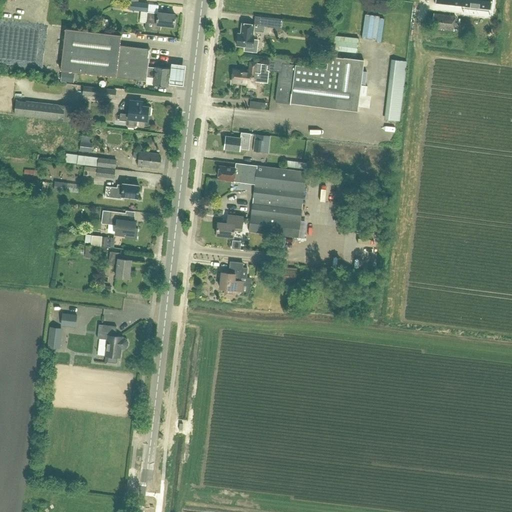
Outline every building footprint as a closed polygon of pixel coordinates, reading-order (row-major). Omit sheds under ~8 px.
[(435,0),(435,4),(436,3),(465,6),(479,8),(490,9),(490,10),(491,10),(492,0),(435,0)] [(130,1),(129,10),(147,12),(148,3),(130,1)] [(147,12),(145,30),(160,32),(160,26),(174,27),(175,15),(158,13),(147,12)] [(268,27),(280,29),(281,20),(269,18),(268,27)] [(108,30),(109,20),(100,19),(99,29),(108,30)] [(263,32),(264,26),(241,23),(240,34),(237,34),(236,46),(244,47),(244,49),(245,51),(254,52),(256,51),(257,42),(256,40),(253,39),(253,35),(252,35),(253,31),(263,32)] [(155,68),(148,67),(150,49),(120,46),(121,36),(66,29),(61,70),(146,80),(146,77),(154,78),(153,86),(168,87),(170,69),(155,67),(155,68)] [(275,59),(274,72),(279,73),(275,102),(291,104),(291,103),(357,112),(364,61),(344,58),(344,59),(328,57),(327,69),(289,64),(289,61),(275,59)] [(392,57),(387,117),(403,118),(408,58),(392,57)] [(274,72),(275,59),(268,58),(267,65),(257,64),(257,63),(250,62),(249,71),(242,70),(242,72),(233,71),(232,82),(240,82),(240,84),(247,85),(247,87),(255,88),(256,82),(267,84),(269,71),(274,72)] [(187,64),(172,62),(170,83),(184,85),(187,64)] [(74,74),(61,72),(60,81),(73,82),(74,74)] [(115,99),(116,90),(83,86),(83,95),(115,99)] [(26,102),(18,101),(18,100),(16,100),(14,116),(70,122),(72,106),(26,101),(26,102)] [(147,121),(148,107),(141,106),(142,102),(132,101),(129,102),(128,115),(120,114),(119,121),(127,121),(126,125),(128,127),(134,128),(136,126),(137,120),(147,121)] [(265,110),(265,103),(250,101),(249,108),(265,110)] [(249,140),(250,134),(241,132),(240,138),(225,136),(224,149),(239,151),(240,149),(248,150),(250,140),(249,140)] [(91,152),(93,143),(89,143),(90,137),(82,136),(80,151),(91,152)] [(263,140),(254,139),(253,151),(262,152),(263,140)] [(160,166),(161,157),(158,157),(159,154),(139,152),(137,166),(157,168),(157,166),(160,166)] [(115,169),(116,160),(97,158),(66,154),(65,163),(97,167),(115,169)] [(248,178),(248,173),(249,172),(250,165),(252,165),(235,163),(235,168),(219,166),(217,179),(226,180),(226,181),(234,182),(234,179),(242,180),(243,178),(248,178)] [(249,172),(248,173),(256,174),(249,232),(298,238),(306,172),(252,165),(250,165),(249,172)] [(114,179),(115,170),(85,166),(84,175),(96,176),(114,179)] [(346,198),(348,181),(337,180),(336,196),(346,198)] [(122,184),(122,185),(117,185),(116,188),(105,187),(104,198),(122,200),(122,197),(138,198),(139,186),(122,184)] [(136,239),(137,229),(135,229),(136,221),(128,221),(129,213),(103,211),(102,224),(115,225),(114,234),(126,235),(125,238),(136,239)] [(241,230),(243,216),(228,215),(227,223),(218,222),(216,236),(233,237),(234,230),(241,230)] [(114,248),(115,238),(92,236),(91,246),(114,248)] [(86,257),(93,258),(94,247),(86,246),(86,257)] [(129,279),(131,260),(120,259),(121,253),(110,252),(108,264),(117,265),(115,278),(129,279)] [(230,262),(229,273),(221,273),(219,289),(224,289),(224,294),(225,296),(232,297),(234,295),(235,290),(249,292),(251,279),(246,278),(247,269),(242,268),(243,263),(230,262)] [(295,282),(296,271),(276,269),(275,280),(295,282)] [(63,314),(61,325),(75,326),(77,315),(63,314)] [(125,347),(126,345),(127,343),(126,341),(124,339),(122,339),(121,338),(121,337),(115,336),(116,327),(99,325),(98,339),(107,340),(105,356),(106,356),(105,364),(115,365),(118,363),(118,357),(119,357),(120,348),(121,349),(123,348),(125,347)] [(59,349),(61,329),(50,327),(48,347),(59,349)]
